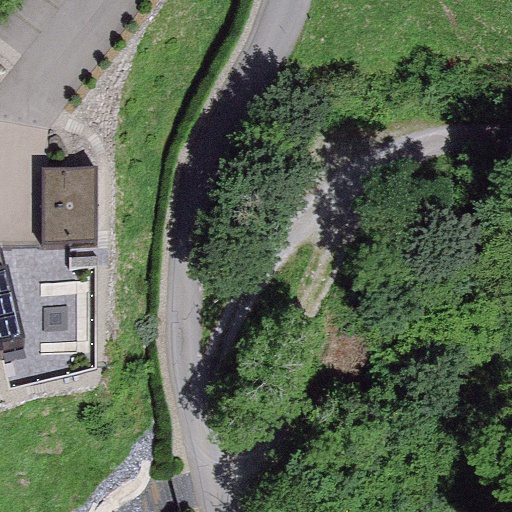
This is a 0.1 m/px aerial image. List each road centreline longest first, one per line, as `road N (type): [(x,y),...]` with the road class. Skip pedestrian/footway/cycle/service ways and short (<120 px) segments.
road 1 (residential): [(217,511),(185,349),(188,227),(203,173),(285,0)]
road 2 (track): [(237,511),(261,418),(351,224),(411,156),(476,141),(511,144)]
road 3 (track): [(194,410),(241,304),(301,217),(411,156)]
